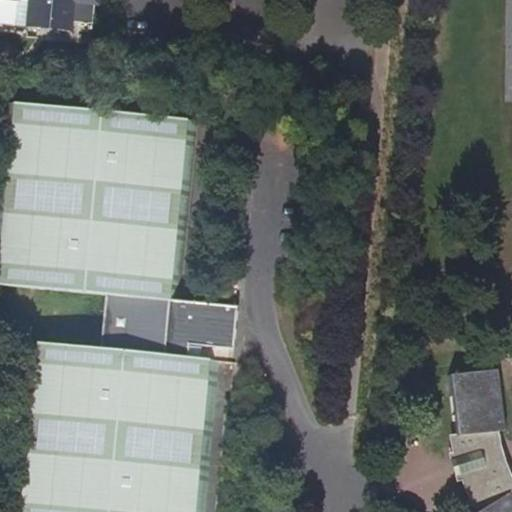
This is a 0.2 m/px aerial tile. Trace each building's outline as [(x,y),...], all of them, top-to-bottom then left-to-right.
[(19,0),(30,2),(26,29),(38,31),(40,20),(58,23),(56,34),(69,36),(71,25),(91,28),(94,6),(97,6),(97,0),(19,0)] [(56,34),(58,23),(40,20),(38,31),(56,34)] [(197,122),(4,104),(0,144),(0,286),(105,297),(99,351),(26,344),(16,446),(9,511),(205,511),(217,403),(221,363),(190,360),(191,347),(237,352),(241,309),(180,303),(193,168),(197,122)] [(511,511),(511,474),(507,465),(502,444),(499,433),(507,430),(500,381),(498,367),(449,374),(449,395),(451,395),(458,396),(461,432),(455,433),(453,433),(456,452),(456,454),(467,455),(469,468),(464,472),(465,475),(463,477),(481,511),(480,511),(511,511)] [(461,432),(458,396),(451,395),(455,433),(461,432)] [(456,452),(453,433),(448,435),(452,451),(447,454),(457,481),(461,481),(464,492),(476,511),(480,511),(481,511),(463,477),(465,475),(464,472),(469,468),(467,455),(456,454),(456,452)]
